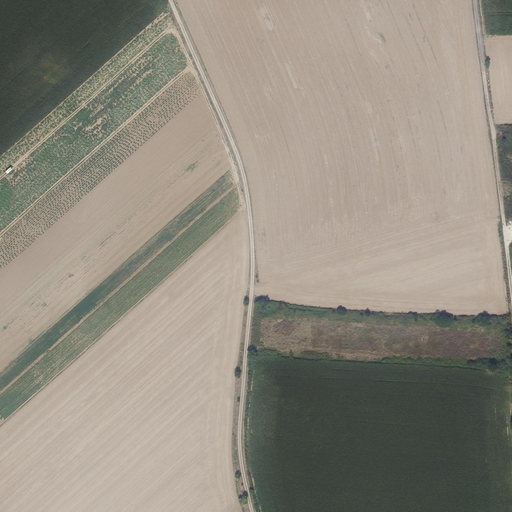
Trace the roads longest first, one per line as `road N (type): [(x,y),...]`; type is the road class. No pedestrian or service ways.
road 1 (track): [(251,277),(243,172),(172,0)]
road 2 (track): [(511,256),(475,0)]
road 3 (track): [(251,277),(240,434),(250,511)]
